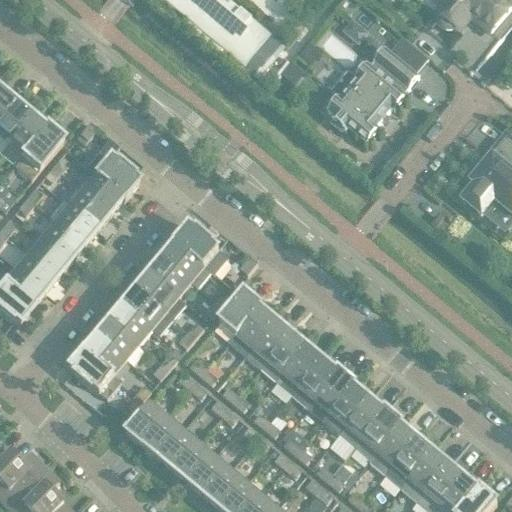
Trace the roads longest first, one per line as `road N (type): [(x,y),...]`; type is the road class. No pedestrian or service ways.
road 1 (residential): [(511,457),(192,187)]
road 2 (residential): [(17,394),(192,187)]
road 3 (residential): [(192,187),(0,28)]
road 4 (secondary): [(511,399),(346,260)]
road 5 (residential): [(475,94),(346,260)]
road 6 (residential): [(130,511),(17,394)]
road 7 (secondary): [(155,101),(34,0)]
road 8 (secondary): [(270,197),(251,167),(155,101)]
road 9 (secondary): [(155,101),(214,166),(270,197)]
